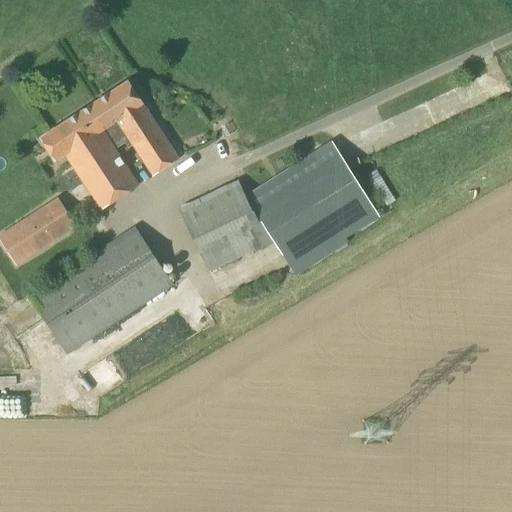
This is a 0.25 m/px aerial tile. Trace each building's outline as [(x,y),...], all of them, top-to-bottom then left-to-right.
[(87,110),(50,134),(71,166),(99,210),(138,187),(114,151),(124,144),(128,150),(132,147),(152,177),(179,160),(162,134),(127,84),(87,110)] [(331,142),(244,197),(282,256),(332,225),(369,201),(331,142)] [(210,272),(266,244),(254,220),(255,219),(237,182),(179,210),(197,247),(198,247),(210,272)] [(0,243),(16,268),(64,236),(45,207),(0,236),(0,243)] [(67,356),(173,287),(135,228),(29,297),(67,356)] [(197,337),(215,325),(201,302),(182,314),(197,337)] [(86,424),(85,411),(69,412),(69,425),(86,424)]
